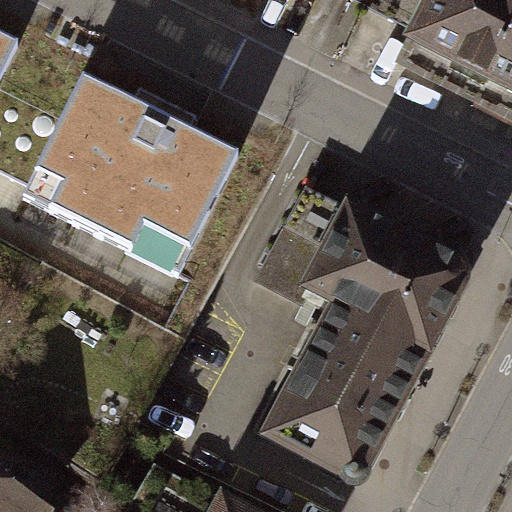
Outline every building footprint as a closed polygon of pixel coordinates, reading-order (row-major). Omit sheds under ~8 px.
[(511,0),(428,0),(407,41),(511,94),(511,0)] [(0,86),(20,47),(0,37),(0,86)] [(239,157),(85,80),(25,200),(179,277),(239,157)] [(457,264),(307,190),(258,280),(305,304),(312,291),(340,306),(270,438),(358,485),(463,286),(464,282),(464,278),(464,274),(461,269),(457,264)] [(219,511),(224,504),(154,467),(129,511),(219,511)] [(43,511),(0,483),(0,511),(43,511)]
